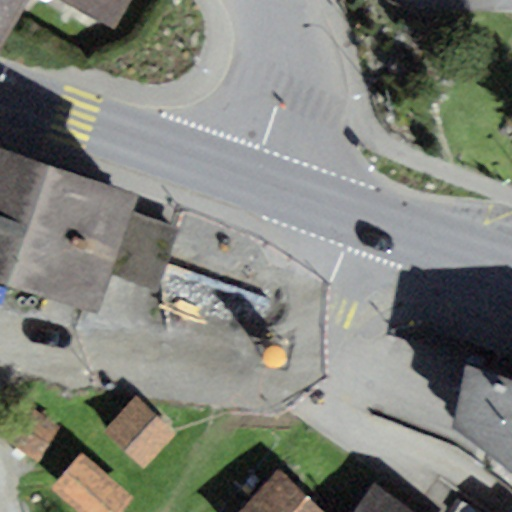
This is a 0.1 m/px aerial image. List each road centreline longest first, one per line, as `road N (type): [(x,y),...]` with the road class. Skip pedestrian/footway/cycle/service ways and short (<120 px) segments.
road 1 (residential): [(355,216),(304,337),(287,359),(261,371),(226,377),(0,346)]
road 2 (tertiary): [(249,179),(0,91)]
road 3 (residential): [(249,179),(282,89),(281,32),(268,0)]
road 4 (tertiary): [(511,265),(355,216)]
